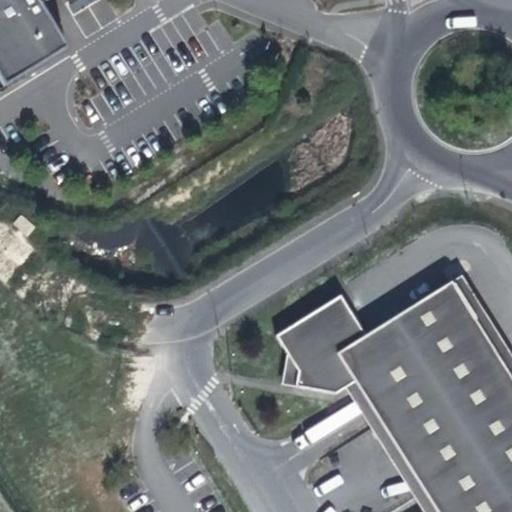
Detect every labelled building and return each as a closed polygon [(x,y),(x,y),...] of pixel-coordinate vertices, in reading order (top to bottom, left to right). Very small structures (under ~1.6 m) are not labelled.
[(65,48),(42,11),(38,4),(45,0),(0,0),(0,82),(3,86),(24,73),(65,48)] [(53,4),(49,0),(45,0),(38,4),(42,11),(53,4)] [(11,225),(25,239),(33,231),(20,217),(11,225)] [(453,283),(511,375),(511,353),(463,277),(453,283)] [(511,511),(511,375),(453,283),(368,338),(341,296),(277,337),(289,356),(284,379),(298,382),(297,388),(337,397),(347,390),(357,384),(438,511),(511,511)] [(298,382),(284,379),(283,385),(297,388),(298,382)] [(438,511),(357,384),(347,390),(425,511),(438,511)]
